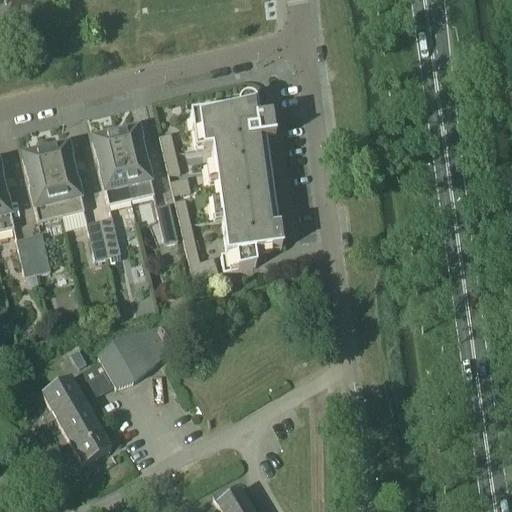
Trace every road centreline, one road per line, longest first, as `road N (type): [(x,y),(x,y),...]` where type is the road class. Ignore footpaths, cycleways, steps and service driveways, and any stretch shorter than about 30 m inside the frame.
road 1 (secondary): [(506,511),(434,0)]
road 2 (secondary): [(416,0),(485,511)]
road 3 (residential): [(349,402),(301,41)]
road 4 (residential): [(0,114),(301,41)]
